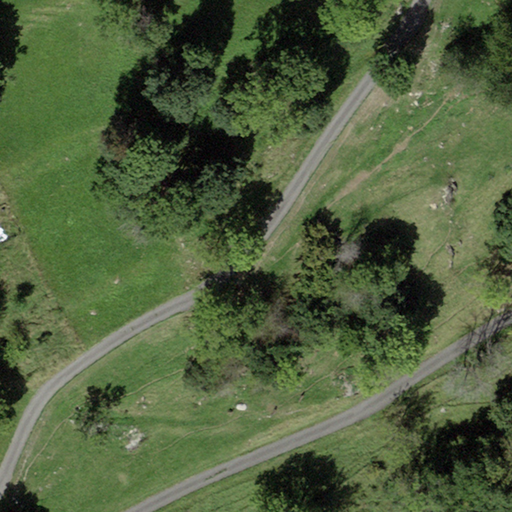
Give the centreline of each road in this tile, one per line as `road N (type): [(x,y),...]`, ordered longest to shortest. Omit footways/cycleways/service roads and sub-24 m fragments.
road 1 (track): [(425,0),(270,233),(237,268),(108,342),(64,377),(0,478)]
road 2 (track): [(148,511),(342,421),(511,323)]
